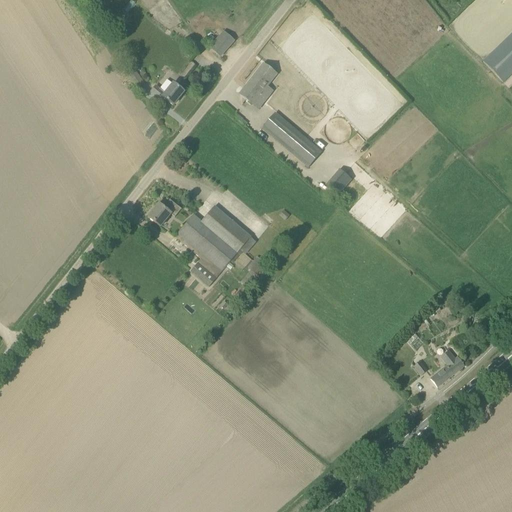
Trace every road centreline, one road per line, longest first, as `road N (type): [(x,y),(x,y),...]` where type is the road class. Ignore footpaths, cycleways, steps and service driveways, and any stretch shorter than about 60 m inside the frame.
road 1 (unclassified): [(0,365),(291,0)]
road 2 (primary): [(328,511),(511,356)]
